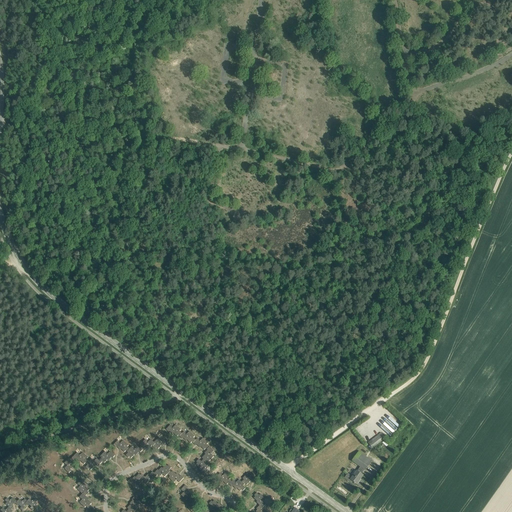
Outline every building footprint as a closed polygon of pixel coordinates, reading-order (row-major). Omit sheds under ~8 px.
[(358,433),(369,425),(366,421),(355,428),(358,433)] [(179,436),(181,434),(179,431),(180,430),(175,425),(172,428),(169,425),(165,430),(168,432),(168,431),(172,435),(173,434),(176,437),(178,435),(179,436)] [(183,432),(181,434),(179,436),(181,439),(182,438),(185,441),(186,440),(190,444),(191,442),(192,443),(195,440),(192,438),(194,437),(188,432),(186,434),(183,432)] [(381,433),(368,443),(371,447),(384,437),(381,433)] [(158,438),(153,443),(154,444),(152,447),(154,449),(156,448),(157,450),(161,446),(161,447),(165,444),(165,445),(168,442),(164,438),(161,440),(158,438)] [(197,438),(195,440),(192,443),(195,446),(196,445),(199,448),(200,447),(203,450),(205,449),(206,450),(209,447),(206,445),(207,443),(202,438),(199,441),(197,438)] [(126,452),(128,449),(126,447),(127,446),(122,440),(119,443),(117,440),(112,445),(115,448),(116,447),(119,450),(120,449),(123,452),(125,451),(126,452)] [(138,449),(141,451),(142,450),(144,452),(147,448),(148,449),(151,446),(152,447),(154,444),(153,443),(150,440),(147,442),(145,440),(139,445),(141,446),(138,448),(138,449)] [(131,447),(128,449),(126,452),(127,453),(125,456),(127,458),(128,457),(130,459),(133,455),(134,456),(138,453),(138,454),(141,451),(138,449),(138,448),(136,447),(134,449),(131,447)] [(209,447),(206,450),(207,450),(204,454),(205,454),(201,458),(203,460),(202,461),(205,463),(207,461),(208,462),(213,457),(211,454),(213,451),(209,447)] [(84,463),(85,464),(88,461),(86,459),(87,458),(82,452),(79,455),(76,453),(72,457),(74,460),(75,459),(78,462),(79,461),(83,465),(84,463)] [(100,458),(98,461),(100,463),(101,462),(103,464),(106,460),(107,461),(110,458),(111,459),(114,456),(109,452),(107,454),(104,452),(99,457),(100,458)] [(348,474),(345,477),(352,482),(353,481),(357,484),(363,475),(361,474),(364,469),(365,470),(372,461),(359,452),(352,461),(361,467),(359,470),(358,470),(356,472),(354,470),(352,474),(354,475),(352,477),(348,474)] [(74,460),(72,457),(69,459),(68,458),(63,463),(66,466),(63,469),(68,473),(70,471),(69,470),(72,467),(71,466),(75,462),(73,461),(74,460)] [(90,459),(88,461),(85,464),(87,465),(84,468),(87,470),(88,469),(89,471),(93,467),(94,468),(97,465),(98,466),(100,463),(98,461),(96,459),(93,461),(90,459)] [(205,463),(202,461),(201,462),(198,459),(196,462),(197,463),(195,465),(199,468),(198,469),(201,472),(200,473),(203,476),(207,471),(205,468),(207,466),(205,463)] [(155,473),(157,475),(159,477),(162,474),(165,477),(167,474),(170,472),(168,471),(171,468),(168,465),(167,466),(166,465),(162,468),(161,468),(158,471),(157,470),(155,473)] [(171,473),(170,472),(167,474),(169,477),(168,478),(173,483),(176,480),(179,483),(183,479),(181,476),(180,477),(177,474),(176,475),(172,471),(171,473)] [(157,475),(155,473),(154,473),(152,472),(149,475),(148,474),(145,478),(144,477),(141,479),(142,481),(146,484),(148,481),(151,484),(156,479),(155,477),(157,475)] [(242,482),(244,484),(246,483),(247,485),(250,481),(251,482),(254,479),(255,480),(258,477),(253,472),(251,475),(248,473),(243,478),(244,479),(242,482)] [(229,484),(232,482),(230,479),(231,478),(225,473),(223,476),(220,473),(216,478),(218,481),(219,480),(222,483),(223,482),(227,485),(228,483),(229,484)] [(141,479),(144,477),(141,474),(140,475),(139,474),(135,477),(134,476),(131,480),(130,479),(127,481),(132,486),(135,483),(137,486),(142,481),(141,479)] [(84,493),(86,495),(89,493),(88,492),(89,490),(86,487),(86,486),(83,483),(84,482),(81,479),(77,484),(80,486),(77,489),(82,494),(84,493)] [(234,480),(232,482),(229,484),(232,487),(233,486),(236,489),(237,488),(241,491),(242,490),(243,491),(246,488),(243,486),(244,484),(242,482),(239,479),(237,482),(234,480)] [(188,497),(190,499),(193,497),(192,496),(193,494),(190,491),(191,490),(188,487),(189,486),(186,483),(182,488),(184,490),(181,493),(186,498),(188,497)] [(86,507),(88,509),(91,506),(90,505),(91,504),(88,500),(89,499),(85,496),(86,495),(84,493),(82,494),(79,497),(82,500),(79,503),(84,508),(86,507)] [(259,505),(258,506),(261,508),(262,507),(265,504),(263,502),(265,499),(260,494),(259,495),(256,493),(254,495),(255,496),(253,498),(257,501),(256,502),(259,505)] [(15,503),(17,501),(12,497),(10,500),(7,498),(5,500),(7,502),(5,504),(8,507),(10,510),(11,509),(13,507),(11,506),(14,503),(15,504),(15,503)] [(128,510),(127,511),(128,511),(131,511),(132,511),(133,511),(138,507),(136,504),(138,501),(134,497),(131,500),(132,500),(129,504),(130,505),(126,508),(128,510)] [(192,511),(194,511),(195,511),(197,511),(199,511),(198,510),(200,508),(196,505),(197,504),(194,500),(195,500),(193,497),(190,499),(188,501),(191,504),(188,507),(192,511)] [(25,503),(27,504),(28,505),(28,504),(31,507),(30,508),(32,510),(35,508),(34,507),(37,504),(36,502),(37,500),(35,498),(32,501),(29,498),(27,501),(25,503)] [(25,503),(27,501),(25,499),(22,501),(19,499),(17,501),(15,503),(18,506),(18,505),(21,507),(20,508),(22,511),(25,508),(24,508),(27,504),(25,503)] [(211,505),(210,507),(213,509),(215,511),(218,509),(220,511),(225,508),(223,505),(222,506),(219,503),(218,504),(214,500),(213,502),(212,500),(209,503),(211,505)]
